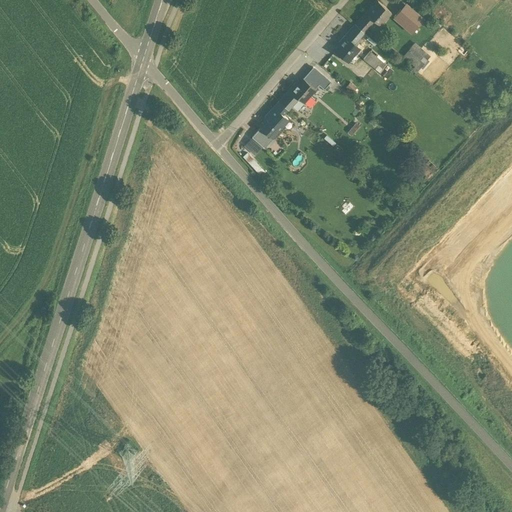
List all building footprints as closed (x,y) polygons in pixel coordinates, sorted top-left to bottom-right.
[(378,1),(370,10),(368,9),(360,18),(368,25),(373,19),(379,24),(390,11),(378,1)] [(406,1),(393,16),(412,33),(425,18),(406,1)] [(363,31),(368,25),(360,19),(355,25),(363,31)] [(358,37),(363,31),(355,25),(349,31),(358,37)] [(358,37),(349,31),(341,40),(343,42),(336,50),(348,60),(358,48),(352,43),(358,37)] [(414,41),(402,56),(414,66),(412,69),(416,73),(431,55),(414,41)] [(370,50),(363,58),(380,72),(387,64),(370,50)] [(330,83),(313,68),(303,79),(315,90),(319,85),(324,90),(330,83)] [(303,79),(295,87),(293,86),(279,102),(288,109),(291,105),(297,110),(315,90),(303,79)] [(356,86),(349,81),(345,86),(352,91),(356,86)] [(284,107),(278,102),(262,119),(263,121),(258,127),(260,129),(272,139),(283,127),(289,120),(280,112),(284,107)] [(348,132),(352,136),(361,125),(356,122),(348,132)] [(272,139),(260,129),(252,138),(264,148),(272,139)]
